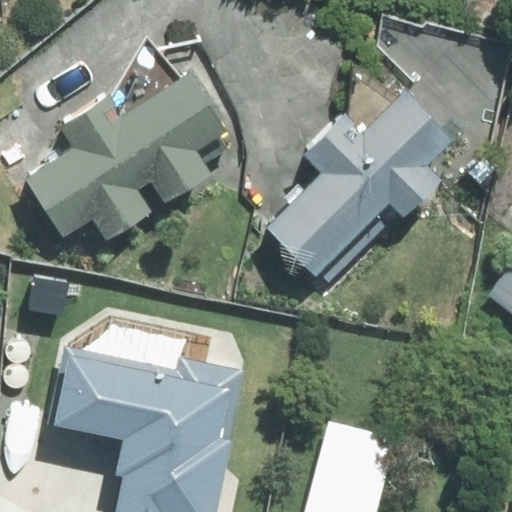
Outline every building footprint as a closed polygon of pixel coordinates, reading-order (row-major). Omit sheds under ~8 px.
[(227,127),(189,70),(124,113),(110,92),(59,125),(73,146),(26,177),(63,234),(92,215),(106,237),(151,207),(137,186),(149,177),(163,198),(210,168),(204,159),(227,143),(219,131),(227,127)] [(446,137),(397,87),(356,128),(340,111),(297,153),(314,170),(260,224),(309,274),(381,202),(396,216),(434,178),(420,165),(446,137)] [(511,256),(483,294),(511,315),(511,256)] [(57,264),(15,262),(13,307),(56,309),(57,264)] [(179,370),(64,345),(48,425),(123,440),(115,476),(122,478),(115,511),(216,511),(232,441),(245,370),(179,357),(179,370)] [(367,511),(386,442),(322,426),(300,511),(367,511)]
